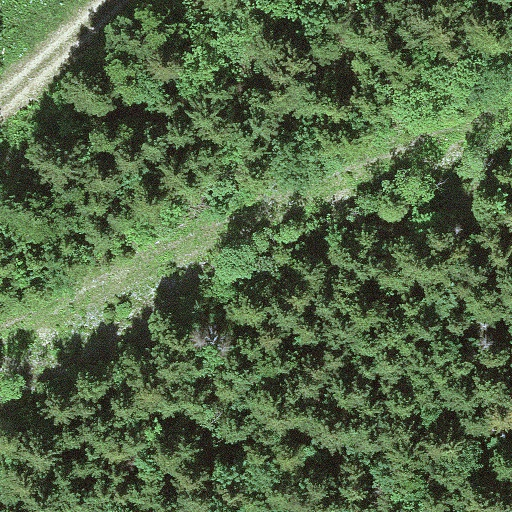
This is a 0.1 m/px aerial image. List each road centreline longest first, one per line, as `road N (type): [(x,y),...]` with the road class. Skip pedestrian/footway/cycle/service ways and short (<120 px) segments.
road 1 (track): [(511,104),(0,335)]
road 2 (track): [(0,98),(106,0)]
